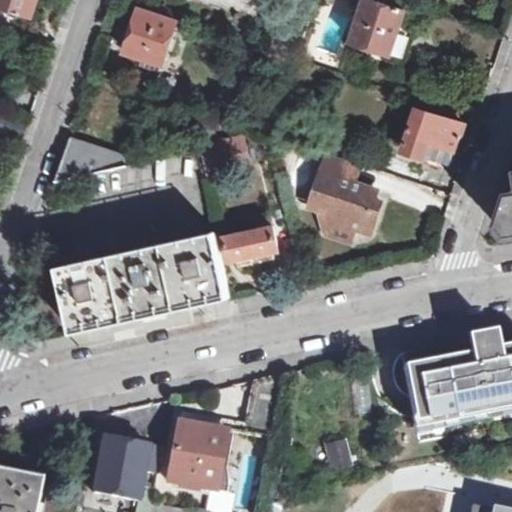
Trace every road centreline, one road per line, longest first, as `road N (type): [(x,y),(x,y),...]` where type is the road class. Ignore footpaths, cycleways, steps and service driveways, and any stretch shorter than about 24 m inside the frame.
road 1 (unclassified): [(0,390),(445,298)]
road 2 (residential): [(89,0),(0,274)]
road 3 (residential): [(445,298),(511,90)]
